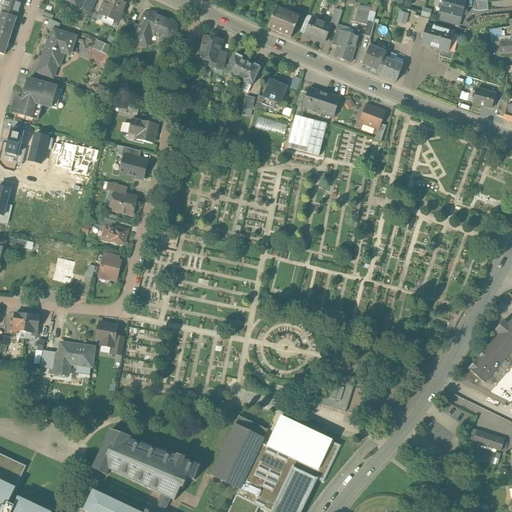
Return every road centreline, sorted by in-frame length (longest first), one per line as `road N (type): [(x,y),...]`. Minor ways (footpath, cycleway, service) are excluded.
road 1 (residential): [(0,301),(118,312),(199,10)]
road 2 (residential): [(199,10),(511,137)]
road 3 (residential): [(332,511),(433,389),(511,251)]
road 4 (residential): [(35,0),(0,121)]
